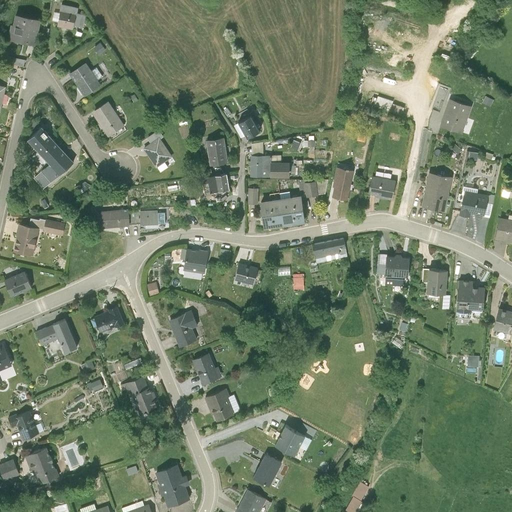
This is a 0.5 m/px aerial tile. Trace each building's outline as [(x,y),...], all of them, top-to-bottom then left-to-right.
[(78,7),(61,4),(57,26),(73,29),(74,25),(83,27),(85,15),(77,13),(78,7)] [(41,20),(15,13),(13,24),(11,23),(7,38),(35,45),(41,20)] [(101,85),(86,61),(69,73),(84,96),(101,85)] [(471,105),(451,97),(440,125),(460,133),(471,105)] [(125,124),(108,100),(92,111),(109,135),(125,124)] [(260,130),(251,113),(237,120),(246,137),(260,130)] [(73,161),(41,126),(28,138),(38,149),(29,157),(51,181),(73,161)] [(223,135),(206,138),(210,163),(228,160),(223,135)] [(172,155),(159,136),(143,147),(156,166),(172,155)] [(265,140),(254,140),(254,151),(264,151),(265,140)] [(272,154),(251,153),(251,175),(289,175),(290,161),(272,160),(272,154)] [(353,170),(336,167),(330,196),(348,199),(353,170)] [(433,208),(440,173),(429,171),(421,205),(433,208)] [(226,172),(207,175),(210,191),(229,188),(226,172)] [(452,175),(440,173),(433,208),(445,210),(452,175)] [(396,180),(372,174),(368,192),(375,193),(375,196),(391,199),(396,180)] [(316,178),(304,180),(307,198),(319,195),(316,178)] [(488,195),(464,190),(459,214),(470,216),(470,212),(484,215),(488,195)] [(301,194),(281,197),(285,223),(305,220),(301,194)] [(285,223),(281,197),(259,200),(263,227),(285,223)] [(128,207),(96,209),(97,227),(129,225),(128,207)] [(157,209),(140,209),(141,225),(157,225),(157,209)] [(44,228),(46,218),(30,215),(29,225),(44,228)] [(511,218),(499,216),(495,238),(511,241),(511,218)] [(64,222),(46,218),(44,228),(43,231),(62,235),(64,222)] [(33,254),(38,227),(29,225),(19,223),(14,249),(33,254)] [(343,238),(313,244),(316,263),(346,257),(343,238)] [(208,251),(187,247),(183,269),(204,272),(208,251)] [(231,250),(221,248),(218,262),(228,264),(231,250)] [(409,257),(386,255),(384,277),(407,279),(409,257)] [(258,267),(239,262),(235,279),(254,284),(258,267)] [(447,271),(428,269),(426,293),(446,294),(447,271)] [(32,287),(25,270),(5,279),(12,295),(32,287)] [(303,291),(303,276),(293,276),(293,291),(303,291)] [(472,281),(458,279),(455,310),(471,311),(472,308),(483,309),(484,287),(472,285),(472,281)] [(155,283),(145,286),(148,296),(158,293),(155,283)] [(450,296),(443,295),(442,309),(449,310),(450,296)] [(124,322),(117,306),(94,316),(100,332),(124,322)] [(511,310),(498,307),(493,327),(511,332),(511,310)] [(191,310),(168,320),(179,346),(197,339),(192,328),(197,326),(191,310)] [(66,318),(36,331),(42,344),(59,337),(64,351),(78,345),(66,318)] [(0,369),(12,364),(3,344),(0,345),(0,382),(1,382),(0,380),(0,369)] [(215,367),(208,352),(192,359),(203,384),(222,376),(217,366),(215,367)] [(470,355),(469,366),(480,366),(481,355),(470,355)] [(159,407),(143,375),(126,384),(141,416),(159,407)] [(226,388),(204,397),(211,414),(213,413),(216,421),(234,414),(227,398),(230,397),(226,388)] [(39,432),(30,410),(17,415),(16,413),(8,416),(12,426),(16,424),(23,439),(39,432)] [(306,437),(285,426),(274,445),(294,456),(306,437)] [(59,477),(46,446),(26,455),(31,470),(34,468),(41,483),(59,477)] [(267,469),(261,466),(257,475),(271,482),(282,460),(268,454),(264,463),(268,466),(267,469)] [(19,474),(13,459),(0,464),(0,470),(5,481),(19,474)] [(190,499),(177,464),(155,472),(167,507),(190,499)] [(363,479),(347,507),(355,511),(356,511),(372,484),(363,479)] [(259,511),(267,498),(248,489),(235,511),(259,511)] [(121,508),(122,511),(127,511),(144,507),(142,501),(121,508)]
